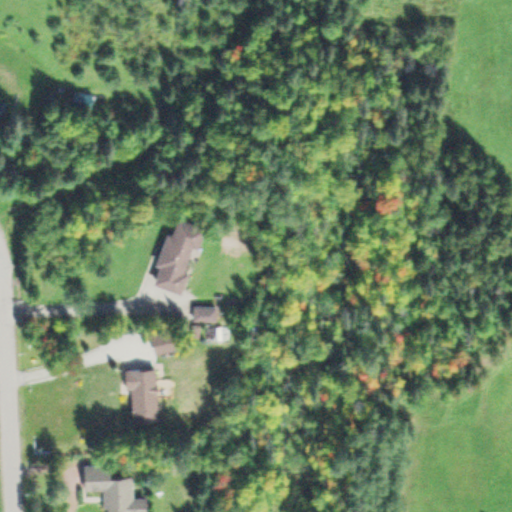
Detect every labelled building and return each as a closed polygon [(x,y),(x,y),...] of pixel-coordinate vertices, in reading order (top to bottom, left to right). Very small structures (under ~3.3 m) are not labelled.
[(95,105),(93,97),(86,100),(88,108),(95,105)] [(159,286),(186,294),(205,227),(178,220),(159,286)] [(224,306),(202,306),(202,320),(224,320),(224,306)] [(159,334),(160,353),(183,351),(182,333),(159,334)] [(163,371),(133,370),(132,386),(141,386),(140,418),(162,419),(163,371)] [(114,511),(149,511),(149,499),(138,499),(138,477),(114,477),(114,464),(92,464),(92,488),(114,488),(114,511)]
